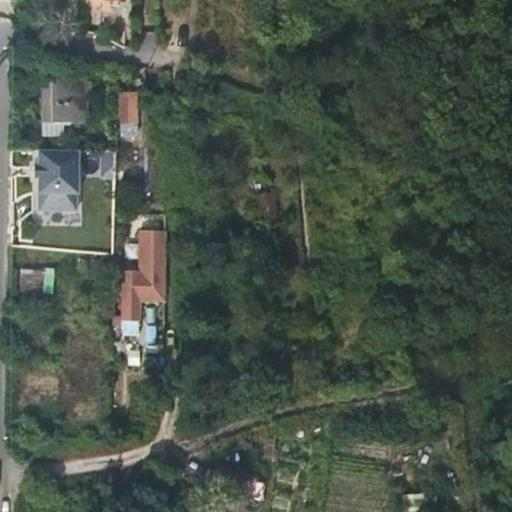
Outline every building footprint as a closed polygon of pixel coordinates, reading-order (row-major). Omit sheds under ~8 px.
[(81,0),(81,3),(102,3),(106,10),(116,10),(121,5),(120,0),(81,0)] [(60,83),(40,83),(41,124),(87,124),(87,79),(60,79),(60,83)] [(133,96),(118,96),(117,138),(132,138),(133,96)] [(76,155),(76,153),(67,153),(49,153),(42,153),(36,153),(36,156),(36,169),(33,168),(33,180),(36,180),(36,195),(37,195),(75,195),(76,195),(76,155)] [(99,178),(112,178),(112,153),(98,153),(99,178)] [(258,218),(277,217),(276,192),(257,193),(258,218)] [(75,195),(37,195),(37,213),(75,213),(75,195)] [(124,338),(140,338),(140,303),(165,303),(166,233),(140,233),(140,289),(124,289),(124,338)] [(104,266),(83,265),(83,283),(103,283),(104,266)] [(52,273),(24,271),(23,292),(50,292),(52,273)]
